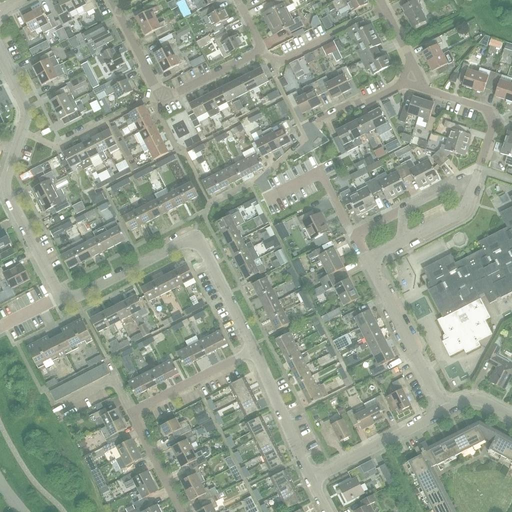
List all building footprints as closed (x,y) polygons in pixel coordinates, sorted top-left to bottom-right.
[(70,13),(76,10),(71,0),(57,0),(62,9),(57,11),(63,24),(73,20),(70,13)] [(71,0),(76,10),(82,7),(86,13),(95,8),(91,0),(71,0)] [(174,0),(168,4),(171,11),(178,7),(174,0)] [(192,0),(193,2),(198,11),(214,3),(212,0),(192,0)] [(274,0),(278,7),(262,14),(268,25),(289,14),(296,10),(293,3),(290,5),(288,0),(274,0)] [(335,0),(332,2),(336,11),(348,5),(352,12),(368,4),(365,0),(335,0)] [(416,1),(417,0),(406,0),(409,4),(402,8),(412,28),(426,21),(416,1)] [(136,17),(141,27),(156,19),(154,14),(160,11),(155,1),(142,8),(145,13),(136,17)] [(310,3),(305,6),(308,12),(313,9),(310,3)] [(221,22),(229,19),(224,8),(216,12),(213,7),(200,13),(205,22),(209,20),(213,27),(221,22)] [(33,12),(40,28),(43,34),(58,26),(52,14),(46,16),(42,8),(33,12)] [(178,8),(173,11),(176,16),(181,14),(178,8)] [(104,21),(102,17),(99,11),(93,14),(98,24),(104,21)] [(35,31),(40,28),(33,12),(23,17),(28,26),(23,29),(29,41),(38,36),(35,31)] [(289,14),(268,25),(273,35),(288,27),(291,33),(304,26),(299,17),(292,20),(289,14)] [(191,15),(185,18),(189,25),(194,22),(191,15)] [(311,26),(312,28),(320,25),(321,24),(317,16),(314,18),(311,26)] [(327,16),(320,20),(326,31),(333,27),(327,16)] [(156,19),(141,27),(146,36),(154,32),(157,37),(170,30),(165,21),(159,24),(156,19)] [(221,22),(213,27),(215,32),(224,28),(221,22)] [(358,43),(376,34),(371,24),(365,27),(362,22),(346,30),(351,40),(355,38),(358,43)] [(102,24),(82,35),(85,40),(86,39),(88,43),(93,41),(97,48),(95,54),(97,56),(110,50),(106,43),(113,40),(108,28),(105,29),(102,24)] [(70,28),(65,31),(68,39),(74,36),(70,28)] [(215,37),(225,32),(223,28),(213,34),(215,37)] [(294,38),(305,32),(303,29),(292,35),(294,38)] [(227,34),(215,40),(219,50),(224,59),(231,55),(230,53),(243,46),(238,35),(230,39),(227,34)] [(357,51),(362,61),(378,53),(375,47),(381,44),(376,34),(358,43),(361,49),(357,51)] [(75,36),(68,39),(73,49),(80,46),(75,36)] [(205,38),(197,42),(197,43),(199,47),(200,49),(208,45),(207,43),(211,41),(209,36),(205,38)] [(422,52),(427,62),(443,54),(438,45),(442,42),(440,37),(424,45),(426,50),(422,52)] [(485,37),(479,43),(487,45),(489,38),(485,37)] [(163,49),(155,54),(159,63),(181,52),(173,38),(161,44),(163,49)] [(339,38),(334,41),(340,53),(345,50),(339,38)] [(491,39),(490,44),(500,47),(502,42),(491,39)] [(66,41),(61,44),(64,49),(69,46),(66,41)] [(333,42),(322,47),(327,55),(337,50),(333,42)] [(70,49),(63,49),(64,57),(71,56),(70,49)] [(120,66),(125,63),(122,56),(118,58),(116,53),(113,55),(110,49),(110,50),(97,56),(101,65),(106,63),(111,73),(121,68),(120,66)] [(33,67),(38,76),(54,68),(59,65),(52,51),(40,57),(42,62),(33,67)] [(449,51),(443,54),(427,62),(432,72),(436,70),(439,75),(455,67),(453,63),(454,60),(449,51)] [(176,73),(188,67),(181,52),(159,63),(164,73),(173,68),(176,73)] [(310,53),(304,57),(308,64),(314,61),(310,53)] [(378,53),(362,61),(367,71),(371,69),(374,75),(392,65),(386,55),(381,58),(378,53)] [(290,64),(289,64),(292,70),(298,67),(295,61),(290,64)] [(87,62),(80,65),(85,73),(91,70),(87,62)] [(462,86),(473,90),(478,73),(472,71),(474,66),(463,63),(458,80),(464,82),(462,86)] [(340,77),(335,80),(342,94),(352,89),(348,81),(353,79),(347,66),(337,71),(340,77)] [(56,73),(54,68),(38,76),(43,85),(52,81),(54,86),(67,80),(62,70),(56,73)] [(262,68),(251,73),(258,87),(269,82),(262,68)] [(480,68),(478,73),(473,90),(483,93),(485,89),(490,91),(496,73),(480,68)] [(454,72),(448,80),(455,82),(458,73),(454,72)] [(251,73),(241,78),(248,92),(253,90),(255,94),(260,92),(258,87),(251,73)] [(496,73),(490,91),(496,92),(495,97),(505,100),(511,84),(511,78),(502,75),(496,73)] [(83,75),(77,78),(79,84),(86,81),(83,75)] [(119,77),(101,86),(93,91),(96,96),(104,92),(107,97),(115,93),(118,99),(133,91),(127,80),(122,83),(119,77)] [(283,78),(278,80),(282,88),(288,85),(284,77),(283,78)] [(326,77),(317,81),(323,94),(328,91),(332,99),(342,94),(335,80),(329,82),(326,77)] [(95,78),(89,81),(93,89),(99,86),(95,78)] [(241,78),(231,84),(238,98),(248,92),(241,78)] [(317,81),(302,89),(305,95),(312,109),(322,104),(318,97),(323,94),(317,81)] [(231,84),(220,89),(228,103),(238,98),(231,84)] [(51,101),(56,111),(75,101),(67,86),(55,92),(57,98),(51,101)] [(220,89),(210,94),(220,113),(218,108),(228,103),(220,89)] [(299,98),(296,92),(287,97),(293,109),(298,106),(302,114),(312,109),(305,95),(299,98)] [(210,94),(200,99),(207,113),(210,119),(220,113),(210,94)] [(413,115),(418,117),(424,101),(413,97),(409,110),(403,108),(399,121),(405,123),(407,117),(412,119),(413,115)] [(93,110),(99,107),(95,98),(89,101),(93,110)] [(194,114),(189,117),(195,128),(201,141),(206,138),(200,126),(201,125),(199,122),(209,117),(207,113),(200,99),(190,104),(194,114)] [(282,100),(277,102),(281,112),(286,109),(282,100)] [(82,116),(81,113),(86,111),(82,104),(77,106),(75,101),(56,111),(60,120),(67,117),(70,122),(82,116)] [(434,104),(424,101),(418,117),(424,119),(423,122),(427,124),(425,130),(431,132),(436,119),(430,117),(434,104)] [(109,108),(100,105),(102,109),(104,114),(106,118),(113,115),(111,113),(112,110),(109,109),(109,108)] [(128,126),(149,115),(144,106),(123,117),(125,121),(128,126)] [(379,109),(368,114),(376,129),(379,136),(392,129),(388,123),(387,123),(379,109)] [(393,109),(386,112),(389,116),(389,117),(390,119),(397,115),(393,109)] [(369,132),(376,129),(368,114),(358,120),(365,135),(368,141),(373,139),(369,132)] [(137,127),(140,132),(154,125),(149,115),(128,126),(130,131),(137,127)] [(250,123),(256,121),(253,115),(245,119),(247,121),(249,120),(250,123)] [(235,117),(225,122),(227,128),(238,122),(235,117)] [(358,120),(347,125),(354,140),(358,147),(362,145),(359,138),(365,135),(358,120)] [(272,128),(274,133),(281,147),(291,142),(288,136),(293,133),(287,121),(277,125),(279,130),(274,133),(272,128)] [(451,129),(448,140),(468,146),(468,145),(469,145),(471,140),(470,139),(471,135),(460,132),(462,126),(445,121),(443,127),(451,129)] [(154,125),(140,132),(135,135),(140,144),(159,134),(154,125)] [(342,155),(358,147),(354,140),(347,125),(336,131),(339,136),(334,139),(342,155)] [(272,128),(262,133),(272,152),(281,147),(274,133),(272,128)] [(108,149),(110,154),(120,149),(117,144),(110,130),(100,135),(108,149)] [(272,152),(262,133),(261,130),(256,133),(260,140),(255,142),(262,157),(272,152)] [(140,144),(145,153),(164,143),(159,134),(140,144)] [(99,154),(101,159),(103,161),(107,159),(103,151),(108,149),(110,154),(108,149),(100,135),(91,139),(99,154)] [(90,158),(92,163),(101,159),(99,154),(91,139),(82,144),(90,158)] [(373,140),(369,142),(372,149),(377,147),(373,140)] [(467,147),(468,146),(448,140),(446,146),(442,145),(440,149),(436,153),(444,163),(449,159),(447,157),(452,153),(464,157),(466,153),(467,153),(468,148),(467,147)] [(149,151),(154,160),(169,153),(164,143),(145,153),(149,151)] [(511,145),(504,143),(500,154),(510,157),(508,165),(511,166),(511,145)] [(73,149),(81,163),(84,170),(93,165),(92,163),(90,158),(82,144),(73,149)] [(390,144),(385,146),(389,153),(394,151),(390,144)] [(382,147),(374,151),(377,158),(386,154),(382,147)] [(68,175),(73,172),(74,172),(76,171),(77,169),(76,166),(81,163),(73,149),(64,153),(67,160),(62,162),(68,175)] [(131,155),(128,150),(124,152),(129,161),(133,159),(131,155)] [(402,150),(395,154),(395,155),(397,158),(397,159),(405,155),(403,151),(402,150)] [(440,167),(444,163),(436,153),(431,157),(440,167)] [(256,154),(245,160),(252,173),(263,168),(256,154)] [(165,160),(167,164),(176,159),(174,155),(165,160)] [(371,156),(364,160),(368,166),(369,166),(375,163),(371,156)] [(158,169),(167,164),(165,160),(156,164),(158,169)] [(245,160),(235,165),(242,179),(252,173),(245,160)] [(364,160),(356,164),(359,171),(365,168),(368,166),(364,160)] [(406,162),(401,165),(407,177),(412,175),(419,189),(423,187),(423,188),(428,185),(427,184),(429,184),(419,165),(415,167),(411,160),(406,162)] [(429,160),(419,165),(429,184),(430,183),(431,184),(435,181),(435,180),(439,178),(429,160)] [(235,165),(224,171),(231,184),(242,179),(235,165)] [(397,171),(387,176),(397,195),(398,195),(399,195),(404,193),(403,192),(407,190),(402,180),(407,177),(401,165),(395,168),(397,171)] [(43,170),(40,166),(32,170),(34,175),(43,170)] [(122,177),(127,174),(132,172),(128,166),(118,170),(120,173),(122,177)] [(152,166),(142,171),(145,176),(145,175),(148,181),(154,178),(151,172),(154,171),(152,166)] [(120,173),(115,176),(111,168),(107,170),(109,175),(113,182),(122,177),(120,173)] [(364,169),(359,172),(362,177),(367,175),(364,169)] [(33,189),(38,200),(56,191),(53,185),(58,182),(52,171),(38,178),(42,185),(33,189)] [(135,180),(145,176),(142,171),(133,176),(135,180)] [(224,171),(213,176),(220,190),(231,184),(224,171)] [(344,174),(339,176),(342,181),(350,177),(348,172),(344,174)] [(376,178),(371,180),(377,193),(382,190),(387,200),(391,198),(391,199),(396,197),(396,196),(397,195),(387,176),(384,178),(382,174),(376,177),(376,178)] [(113,182),(109,175),(105,177),(104,176),(99,178),(104,186),(113,182)] [(220,190),(213,176),(202,182),(209,195),(220,190)] [(120,182),(122,187),(131,182),(129,178),(120,182)] [(367,187),(358,192),(367,210),(369,210),(369,211),(374,208),(373,207),(377,205),(372,195),(377,193),(371,180),(365,183),(367,187)] [(117,190),(122,187),(120,182),(110,187),(113,192),(117,190)] [(180,189),(187,202),(198,196),(191,183),(180,189)] [(168,194),(175,208),(187,202),(180,189),(168,194)] [(367,210),(358,192),(352,195),(349,189),(340,194),(347,208),(352,205),(357,215),(361,214),(366,212),(366,211),(367,210)] [(56,191),(38,200),(44,212),(53,207),(56,213),(70,206),(65,195),(60,198),(56,191)] [(102,192),(96,195),(100,202),(105,199),(102,192)] [(157,200),(164,214),(175,208),(168,194),(157,200)] [(428,290),(442,317),(437,320),(445,335),(447,334),(448,335),(449,338),(442,342),(450,356),(464,349),(466,353),(480,346),(478,342),(492,334),(485,321),(490,318),(479,296),(482,295),(484,293),(490,304),(497,300),(496,299),(500,297),(501,298),(511,292),(511,196),(510,198),(511,201),(511,207),(500,213),(507,228),(479,242),(483,249),(455,263),(451,255),(423,269),(429,281),(431,284),(432,288),(428,290)] [(146,206),(153,219),(164,214),(157,200),(146,206)] [(107,203),(98,207),(100,212),(106,209),(109,207),(107,203)] [(254,207),(259,216),(263,214),(259,204),(254,207)] [(135,212),(142,225),(153,219),(146,206),(135,212)] [(93,210),(84,214),(86,219),(96,214),(93,210)] [(325,233),(328,232),(322,220),(324,219),(320,213),(315,216),(313,210),(297,218),(303,229),(306,228),(312,239),(325,233)] [(217,223),(222,234),(236,227),(245,223),(239,211),(217,223)] [(142,225),(135,212),(123,218),(130,231),(142,225)] [(86,219),(84,214),(75,219),(77,224),(86,219)] [(268,223),(263,214),(259,216),(264,225),(268,223)] [(58,215),(53,218),(56,223),(61,221),(58,215)] [(62,226),(64,230),(73,226),(71,221),(62,226)] [(116,221),(105,227),(115,246),(126,240),(119,226),(116,221)] [(283,223),(275,227),(278,234),(286,230),(283,223)] [(55,235),(64,230),(62,226),(53,231),(55,235)] [(105,227),(93,232),(96,238),(103,252),(115,246),(105,227)] [(242,239),(236,227),(222,234),(228,246),(242,239)] [(266,229),(270,238),(275,236),(270,227),(266,229)] [(0,247),(9,243),(2,230),(0,231),(0,247)] [(325,233),(312,239),(317,248),(329,242),(325,233)] [(270,238),(270,239),(274,248),(280,245),(275,236),(270,238)] [(96,238),(85,244),(92,258),(103,252),(96,238)] [(82,239),(71,245),(74,250),(81,263),(92,258),(82,239)] [(228,246),(234,257),(248,250),(254,247),(251,242),(245,245),(242,239),(228,246)] [(69,269),(81,263),(74,250),(71,245),(60,251),(69,269)] [(248,250),(234,257),(240,268),(253,261),(259,258),(254,247),(248,250)] [(11,248),(4,252),(7,258),(14,254),(11,248)] [(316,264),(318,269),(324,266),(339,258),(334,248),(322,254),(319,249),(307,255),(312,266),(316,264)] [(282,249),(277,252),(274,253),(281,266),(288,262),(287,259),(282,249)] [(292,261),(294,265),(300,276),(301,278),(308,275),(301,262),(299,257),(292,261)] [(324,266),(326,271),(317,276),(319,280),(322,286),(335,279),(332,274),(344,268),(339,258),(324,266),(318,269),(324,266)] [(257,268),(253,261),(240,268),(246,280),(259,273),(260,275),(266,272),(263,265),(257,268)] [(28,279),(20,265),(4,274),(1,268),(0,268),(0,279),(1,282),(6,279),(10,288),(28,279)] [(187,265),(176,271),(183,284),(194,278),(187,265)] [(287,270),(292,280),(296,277),(291,268),(287,270)] [(164,277),(171,290),(183,284),(176,271),(164,277)] [(164,277),(153,282),(160,296),(171,290),(164,277)] [(301,286),(296,277),(292,280),(296,289),(301,286)] [(259,297),(272,290),(266,278),(253,285),(259,297)] [(335,279),(322,286),(325,292),(327,296),(333,293),(336,291),(339,296),(355,288),(349,279),(338,285),(335,279)] [(160,296),(153,282),(142,288),(149,302),(160,296)] [(355,288),(339,296),(342,302),(338,303),(341,308),(360,298),(355,288)] [(259,297),(264,308),(278,301),(272,290),(259,297)] [(295,297),(299,304),(303,302),(307,300),(303,291),(298,293),(299,295),(295,297)] [(141,333),(144,337),(150,334),(138,312),(144,309),(137,295),(125,301),(132,315),(141,333)] [(307,300),(303,302),(308,311),(312,309),(307,300)] [(121,321),(132,315),(125,301),(114,307),(121,321)] [(203,301),(194,306),(196,310),(205,306),(203,301)] [(264,308),(270,319),(284,312),(278,301),(264,308)] [(196,310),(194,306),(185,311),(187,315),(196,310)] [(114,307),(103,313),(110,327),(110,326),(113,333),(118,331),(114,324),(121,321),(114,307)] [(324,323),(342,314),(339,309),(321,317),(324,323)] [(357,323),(360,328),(375,320),(370,310),(358,316),(355,311),(343,317),(346,323),(352,320),(354,324),(357,323)] [(284,312),(270,319),(276,330),(290,323),(284,312)] [(98,332),(110,327),(103,313),(91,319),(98,332)] [(181,313),(171,317),(174,322),(183,317),(181,313)] [(316,327),(318,332),(323,330),(320,325),(316,315),(310,318),(315,327),(316,327)] [(174,322),(171,317),(162,322),(164,327),(174,322)] [(77,345),(80,343),(85,341),(87,344),(93,341),(82,319),(71,325),(60,330),(49,336),(38,341),(27,347),(38,369),(45,366),(43,362),(48,360),(51,358),(53,361),(58,358),(59,359),(60,358),(71,352),(73,351),(79,348),(77,345)] [(188,319),(177,325),(179,329),(190,324),(188,319)] [(380,330),(375,320),(360,328),(362,333),(357,335),(359,340),(364,338),(380,330)] [(210,336),(217,350),(228,344),(221,330),(210,336)] [(360,346),(355,348),(358,353),(362,351),(369,347),(385,339),(380,330),(364,338),(367,343),(360,346)] [(134,342),(144,337),(141,333),(132,338),(134,342)] [(276,339),(282,351),(295,344),(290,333),(276,339)] [(333,341),(338,351),(342,349),(340,345),(349,341),(346,335),(338,339),(333,341)] [(494,345),(485,361),(497,367),(489,382),(496,386),(497,384),(505,388),(511,374),(511,365),(508,364),(509,362),(497,355),(500,348),(505,338),(499,335),(494,345)] [(199,342),(206,355),(217,350),(210,336),(199,342)] [(369,347),(374,357),(390,349),(385,339),(369,347)] [(128,340),(119,344),(121,349),(130,344),(128,340)] [(195,361),(206,355),(199,342),(188,347),(195,361)] [(121,349),(119,344),(110,349),(112,354),(121,349)] [(295,344),(282,351),(287,361),(301,354),(295,344)] [(195,361),(188,347),(177,353),(184,366),(195,361)] [(395,359),(390,349),(374,357),(377,362),(374,364),(376,368),(370,371),(373,377),(386,370),(383,365),(395,359)] [(287,361),(293,372),(306,365),(301,354),(287,361)] [(161,366),(168,379),(179,374),(172,360),(161,366)] [(105,363),(99,366),(101,370),(105,377),(110,374),(107,367),(105,363)] [(71,365),(66,368),(70,376),(76,374),(71,365)] [(298,383),(312,376),(306,365),(293,372),(298,383)] [(99,366),(94,369),(96,373),(99,379),(105,377),(101,370),(99,366)] [(157,385),(168,379),(161,366),(150,371),(157,385)] [(94,369),(88,372),(90,375),(94,382),(99,379),(96,373),(94,369)] [(147,390),(157,385),(150,371),(140,377),(147,390)] [(88,372),(83,375),(85,378),(88,385),(94,382),(90,375),(88,372)] [(462,372),(448,378),(450,382),(464,376),(462,372)] [(83,375),(77,377),(79,381),(83,388),(88,385),(85,378),(83,375)] [(298,383),(304,393),(317,386),(312,376),(298,383)] [(77,377),(72,380),(74,384),(77,391),(83,388),(79,381),(77,377)] [(147,390),(140,377),(128,382),(135,396),(147,390)] [(234,394),(249,386),(245,378),(230,386),(234,394)] [(392,411),(398,408),(399,411),(411,406),(405,395),(411,393),(403,378),(397,380),(402,390),(386,398),(392,411)] [(72,380),(67,383),(68,387),(72,394),(77,391),(74,384),(72,380)] [(67,383),(61,386),(63,389),(67,396),(72,394),(68,387),(67,383)] [(61,386),(56,389),(58,392),(61,399),(67,396),(63,389),(61,386)] [(249,386),(234,394),(237,401),(252,393),(249,386)] [(317,386),(304,393),(309,405),(323,398),(317,386)] [(56,389),(50,392),(52,395),(55,402),(61,399),(58,392),(56,389)] [(252,393),(237,401),(241,408),(256,401),(252,393)] [(378,404),(366,410),(374,424),(385,418),(382,411),(387,409),(381,395),(375,398),(378,404)] [(256,401),(241,408),(245,416),(260,409),(256,401)] [(68,416),(76,411),(73,406),(65,410),(68,416)] [(343,407),(337,409),(340,415),(345,412),(343,407)] [(53,410),(57,420),(62,417),(58,408),(53,410)] [(106,427),(122,419),(117,409),(108,413),(105,408),(90,416),(92,421),(93,421),(96,420),(101,417),(106,427)] [(362,430),(374,424),(366,410),(355,416),(352,410),(347,413),(353,426),(359,423),(362,430)] [(80,413),(73,417),(76,422),(82,419),(80,413)] [(206,414),(198,419),(202,426),(210,421),(206,414)] [(176,418),(161,426),(166,437),(173,433),(175,439),(191,431),(188,425),(186,420),(184,417),(180,416),(176,418)] [(250,433),(266,425),(262,417),(246,425),(250,433)] [(122,419),(106,427),(101,430),(108,444),(121,438),(118,433),(127,429),(122,419)] [(343,440),(351,436),(343,420),(332,425),(329,420),(324,423),(330,434),(335,432),(340,441),(342,441),(344,440),(343,440)] [(212,421),(205,424),(208,430),(214,426),(212,421)] [(196,435),(202,433),(200,425),(194,427),(196,435)] [(266,425),(250,433),(254,440),(269,432),(266,425)] [(478,426),(465,432),(473,447),(485,441),(478,428),(478,426)] [(486,442),(492,445),(497,435),(499,432),(493,429),(492,432),(482,426),(478,428),(485,441),(486,442)] [(194,436),(191,431),(175,439),(178,444),(172,447),(177,457),(192,450),(190,445),(197,442),(194,436)] [(269,432),(254,440),(258,447),(273,440),(269,432)] [(461,453),(473,447),(465,432),(454,438),(461,453)] [(489,449),(501,456),(509,441),(497,435),(492,445),(489,449)] [(111,450),(116,460),(137,449),(132,439),(123,444),(121,438),(108,444),(103,447),(106,453),(111,450)] [(449,459),(461,453),(454,438),(442,444),(449,459)] [(83,440),(78,443),(81,448),(86,445),(83,440)] [(273,440),(258,447),(262,455),(277,447),(273,440)] [(511,442),(509,441),(501,456),(511,461),(511,442)] [(430,468),(437,465),(430,451),(427,453),(426,451),(425,452),(423,447),(421,444),(414,448),(418,456),(408,462),(414,474),(429,466),(430,468)] [(437,465),(449,459),(442,444),(430,451),(437,465)] [(277,447),(262,455),(265,462),(281,454),(277,447)] [(142,459),(137,449),(116,460),(124,475),(136,468),(133,463),(142,459)] [(192,450),(177,457),(182,467),(188,464),(191,470),(197,466),(207,461),(205,457),(209,455),(210,452),(209,449),(206,449),(201,451),(194,454),(192,450)] [(281,454),(265,462),(269,470),(285,462),(281,454)] [(370,459),(357,464),(362,478),(375,473),(370,459)] [(395,484),(385,464),(379,467),(389,486),(395,484)] [(181,481),(186,491),(201,483),(199,478),(202,476),(197,466),(191,470),(185,473),(188,478),(181,481)] [(435,478),(430,468),(429,466),(414,474),(420,486),(435,478)] [(136,485),(138,489),(154,481),(149,471),(137,477),(134,472),(121,478),(127,489),(136,485)] [(271,478),(275,486),(290,479),(286,471),(271,478)] [(239,473),(233,476),(236,482),(242,479),(239,473)] [(420,486),(426,497),(441,490),(435,478),(420,486)] [(278,494),(294,486),(290,479),(275,486),(278,494)] [(340,487),(348,501),(364,493),(356,479),(340,487)] [(154,481),(138,489),(141,494),(137,496),(140,500),(134,503),(137,509),(143,505),(149,502),(147,497),(159,491),(154,481)] [(204,489),(201,483),(186,491),(191,501),(198,498),(200,503),(219,494),(217,490),(215,487),(209,490),(208,487),(204,489)] [(278,494),(282,501),(297,493),(294,486),(278,494)] [(447,502),(441,490),(426,497),(432,509),(447,502)] [(297,493),(282,501),(286,509),(301,501),(297,493)] [(197,511),(196,511),(216,511),(214,508),(218,506),(215,502),(220,499),(218,494),(219,494),(200,503),(203,508),(197,511)] [(373,511),(369,505),(376,501),(373,495),(361,501),(364,507),(355,511),(373,511)] [(432,509),(433,511),(452,511),(447,502),(432,509)]
